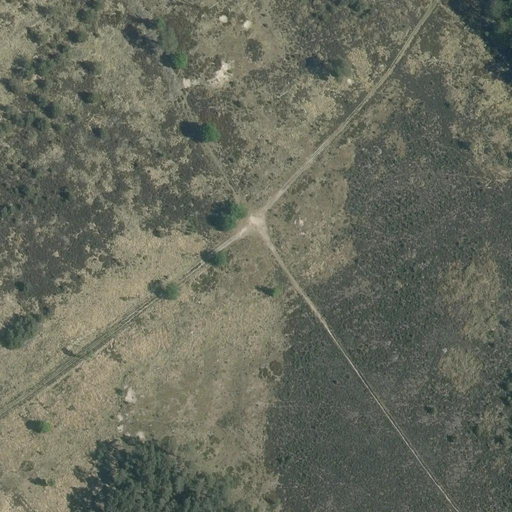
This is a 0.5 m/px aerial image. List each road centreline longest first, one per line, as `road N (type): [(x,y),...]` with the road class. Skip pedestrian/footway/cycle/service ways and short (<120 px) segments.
road 1 (track): [(253,220),(457,511)]
road 2 (track): [(253,220),(355,113),(436,0)]
road 3 (track): [(253,220),(130,0)]
